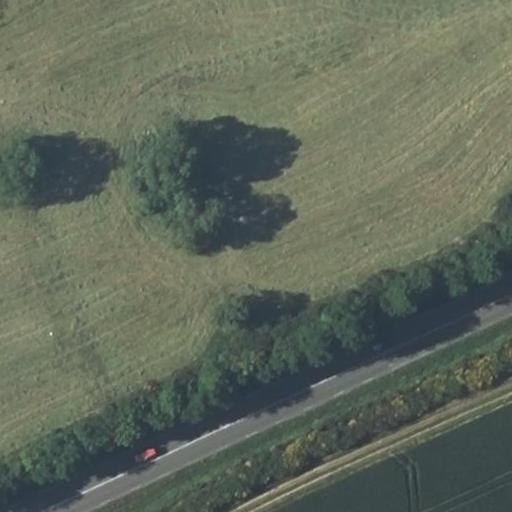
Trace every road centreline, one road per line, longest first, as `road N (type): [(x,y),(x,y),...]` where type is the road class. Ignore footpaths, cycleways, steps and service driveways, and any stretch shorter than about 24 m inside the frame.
road 1 (primary): [(49,511),(511,301)]
road 2 (track): [(226,511),(376,432),(511,375)]
